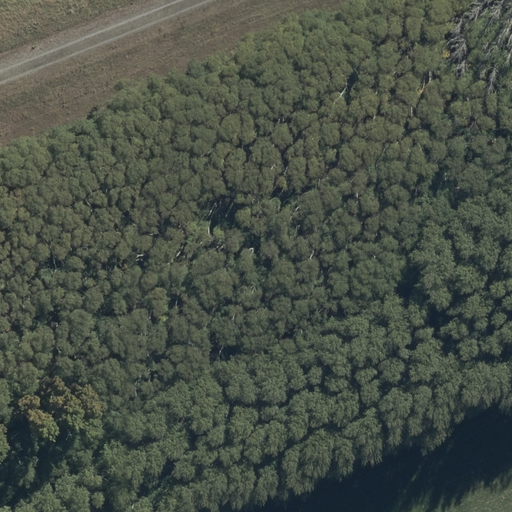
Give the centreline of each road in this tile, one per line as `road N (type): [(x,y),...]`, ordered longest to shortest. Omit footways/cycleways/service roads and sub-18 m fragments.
road 1 (unclassified): [(511,363),(156,511)]
road 2 (track): [(320,0),(0,120)]
